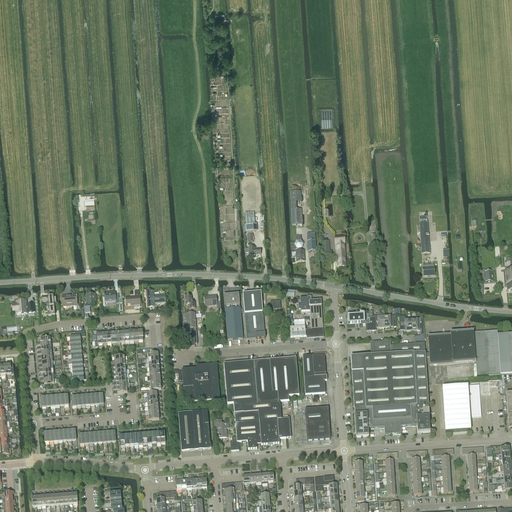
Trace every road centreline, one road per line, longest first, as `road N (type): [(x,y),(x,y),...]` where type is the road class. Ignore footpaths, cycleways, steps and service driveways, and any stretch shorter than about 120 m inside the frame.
road 1 (tertiary): [(0,282),(184,274),(333,285)]
road 2 (residential): [(31,424),(28,332),(151,317),(153,349)]
road 3 (tertiary): [(333,285),(511,312)]
road 4 (unclassified): [(178,371),(181,357),(336,344)]
road 5 (residential): [(31,424),(134,416),(132,394)]
